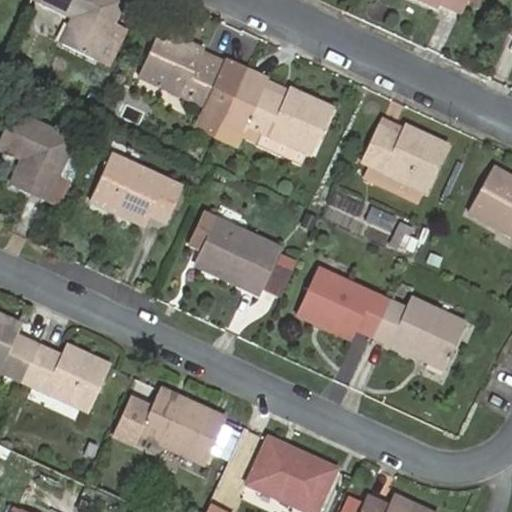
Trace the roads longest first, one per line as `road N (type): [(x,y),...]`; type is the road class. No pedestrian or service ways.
road 1 (residential): [(511,444),(464,467),(439,466),(0,265)]
road 2 (residential): [(250,0),(511,119)]
